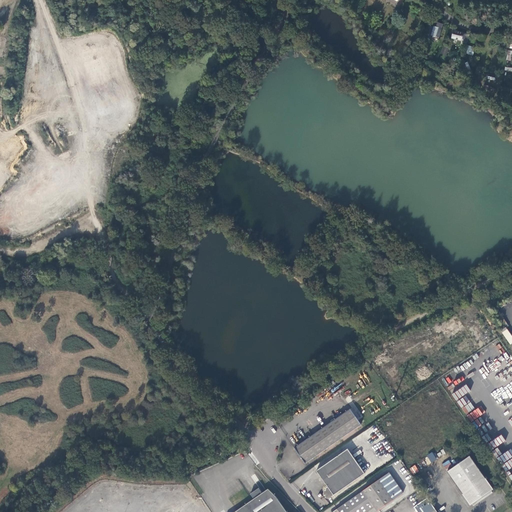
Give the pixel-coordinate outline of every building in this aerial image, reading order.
[(468,42),(470,34),(453,31),(451,38),(468,42)] [(473,55),(474,46),(466,45),(465,54),(473,55)] [(440,53),(445,56),(449,49),(443,46),(440,53)] [(405,65),(411,69),(417,55),(411,51),(405,65)] [(109,80),(96,84),(99,95),(112,91),(109,80)] [(511,333),(507,325),(502,329),(511,344),(511,333)] [(419,354),(400,367),(414,386),(476,343),(467,331),(461,335),(458,331),(452,336),(454,340),(424,361),(419,354)] [(474,408),(470,402),(467,404),(462,397),(457,402),(466,414),(474,408)] [(352,401),(349,403),(352,408),(351,409),(358,420),(362,417),(352,401)] [(471,422),(485,412),(481,406),(467,415),(471,422)] [(293,447),(303,463),(359,424),(349,409),(293,447)] [(324,498),(328,498),(363,473),(347,449),(315,470),(325,485),(323,486),(322,494),(324,495),(324,498)] [(354,457),(361,453),(359,449),(352,454),(354,457)] [(430,463),(437,459),(433,452),(426,455),(430,463)] [(448,471),(471,505),(493,490),(469,456),(448,471)] [(409,468),(413,475),(419,471),(415,465),(409,468)] [(364,511),(373,506),(377,511),(403,493),(389,473),(331,511),(364,511)] [(234,511),(284,511),(276,497),(268,489),(248,503),(234,511)]
